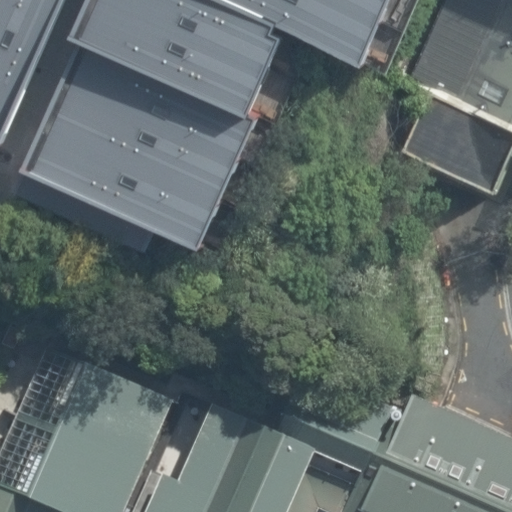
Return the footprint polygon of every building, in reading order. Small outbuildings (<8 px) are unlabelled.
[(0,0),(0,145),(3,147),(70,0),(0,0)] [(92,0),(75,37),(86,42),(255,117),(289,38),(277,33),(281,23),(233,0),(92,0)] [(233,0),(281,23),(369,65),(398,0),(233,0)] [(511,0),(431,0),(398,79),(427,94),(403,148),(504,196),(511,177),(511,0)] [(255,117),(86,42),(27,170),(202,250),(260,119),(255,117)] [(511,511),(511,437),(501,432),(305,363),(278,427),(13,331),(0,359),(0,511),(511,511)]
